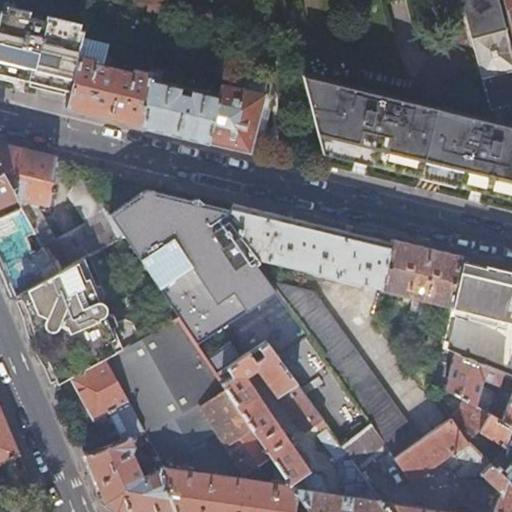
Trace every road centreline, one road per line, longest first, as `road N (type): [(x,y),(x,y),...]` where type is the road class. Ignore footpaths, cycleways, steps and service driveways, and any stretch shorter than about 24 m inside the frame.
road 1 (residential): [(0,119),(511,242)]
road 2 (residential): [(0,327),(75,511)]
